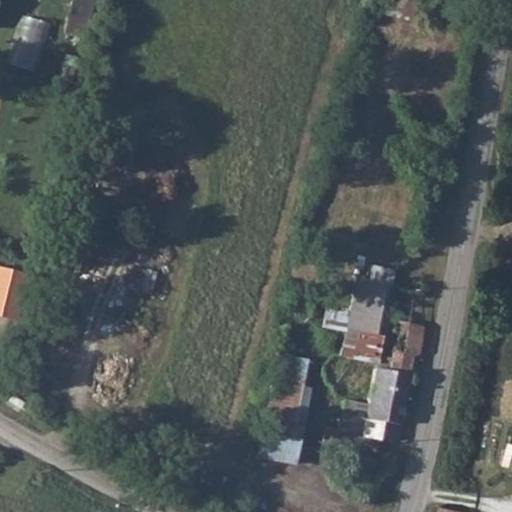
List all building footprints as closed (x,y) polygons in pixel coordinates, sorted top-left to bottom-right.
[(68,0),(62,29),(84,34),(90,0),(68,0)] [(35,72),(49,24),(21,15),(7,63),(35,72)] [(511,265),(507,265),(502,301),(511,302),(511,265)] [(0,267),(0,313),(11,316),(22,271),(0,267)] [(376,369),(392,293),(358,286),(341,360),(376,369)] [(420,361),(429,301),(392,293),(376,369),(365,410),(346,405),(339,432),(346,436),(344,449),(375,458),(381,444),(395,447),(412,370),(420,361)] [(290,319),(308,323),(312,310),(294,306),(290,319)] [(294,464),(307,385),(298,383),(303,358),(274,353),(257,458),(294,464)]
